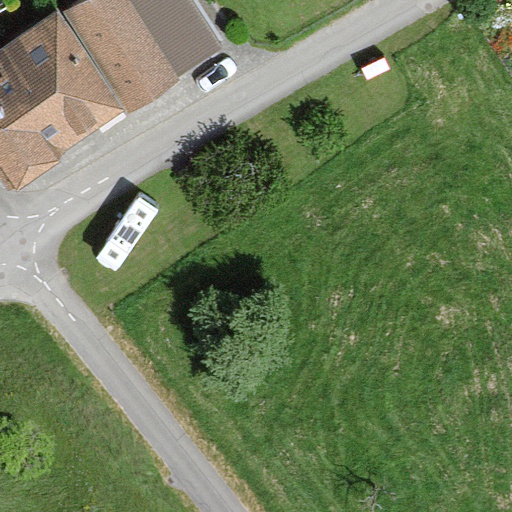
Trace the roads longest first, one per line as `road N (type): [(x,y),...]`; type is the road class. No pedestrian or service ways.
road 1 (residential): [(4,241),(407,0)]
road 2 (residential): [(218,511),(4,241)]
